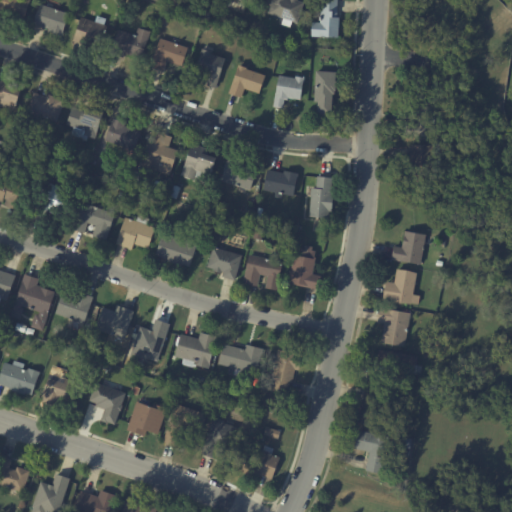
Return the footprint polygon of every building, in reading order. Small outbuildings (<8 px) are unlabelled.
[(13,12),(11,11),(8,19),(0,15),(0,0),(33,0),(27,17),(13,12)] [(44,28),(35,25),(41,5),(45,6),(46,0),(49,0),(61,4),(59,11),(70,14),(63,37),(49,33),(50,30),(44,28)] [(260,0),(257,11),(242,6),(244,2),(238,0),(260,0)] [(299,0),(298,1),(305,3),(298,24),(293,22),(291,28),(282,25),(284,19),(269,14),(274,0),(299,0)] [(339,0),(338,19),(341,19),(340,39),(313,38),(314,24),(322,24),(322,0),(339,0)] [(80,44),(74,42),(81,20),(110,29),(104,47),(90,42),(89,47),(80,44)] [(142,30),(151,33),(143,59),(127,53),(125,58),(111,54),(119,30),(136,36),(139,28),(142,30)] [(171,44),(189,49),(183,68),(165,62),(163,67),(157,65),(159,60),(154,59),(161,40),(171,44)] [(214,88),(209,86),(211,78),(207,77),(208,75),(197,72),(204,50),(213,52),(212,55),(228,60),(222,79),(221,79),(218,89),(214,88)] [(240,66),(248,69),(247,70),(266,77),(261,94),(246,89),(243,99),(230,95),(239,66),(240,66)] [(330,116),(319,115),(319,103),(315,103),(317,72),(337,73),(337,82),(337,95),(334,95),(333,116),(330,116)] [(293,79),(296,79),(297,77),(306,78),(302,101),(289,99),(289,101),(286,100),(284,109),(274,108),(280,76),(293,79)] [(0,79),(9,82),(25,88),(17,112),(0,106),(0,79)] [(36,94),(47,98),(48,95),(66,102),(59,124),(46,119),(44,123),(34,120),(35,116),(29,114),(36,94)] [(403,135),(404,123),(416,123),(416,116),(403,116),(404,101),(433,101),(433,136),(403,135)] [(75,109),(86,113),(86,114),(88,115),(91,109),(106,115),(97,140),(85,136),(84,138),(80,137),(80,139),(72,136),(75,128),(68,126),(74,108),(75,109)] [(124,121),(129,122),(128,128),(144,133),(138,152),(132,150),(130,155),(121,152),(122,147),(108,143),(115,118),(124,121)] [(156,132),(174,138),(171,148),(180,152),(172,177),(144,168),(156,132)] [(16,141),(25,144),(23,150),(14,147),(16,141)] [(408,159),(407,145),(437,143),(438,163),(431,164),(432,180),(407,181),(406,161),(408,161),(408,159)] [(195,145),(210,150),(208,156),(220,160),(212,184),(207,182),(206,185),(182,177),(193,144),(195,145)] [(230,157),(243,161),(241,166),(259,172),(253,192),(222,182),(230,157)] [(270,171),(287,174),(287,173),(301,175),(297,198),(281,195),(280,200),(277,199),(277,194),(266,192),(270,171)] [(139,186),(132,184),(134,177),(142,179),(139,186)] [(321,179),(334,180),(333,196),(335,196),(334,214),(331,213),(330,221),(310,219),(313,190),(318,190),(319,178),(321,179)] [(0,180),(3,181),(28,190),(21,212),(5,207),(7,200),(5,200),(4,203),(0,201),(0,180)] [(50,186),(73,193),(66,217),(48,212),(46,217),(35,214),(44,184),(50,186)] [(174,186),(180,188),(175,200),(170,198),(174,186)] [(117,215),(107,243),(74,231),(84,204),(117,215)] [(265,210),(263,220),(256,218),(258,209),(265,210)] [(128,249),(118,246),(127,219),(137,222),(139,216),(152,220),(151,226),(158,229),(152,248),(134,242),(131,250),(128,249)] [(256,240),(259,228),(267,230),(264,242),(256,240)] [(424,236),(419,264),(389,259),(392,246),(400,247),(403,231),(425,234),(424,236)] [(177,266),(157,260),(165,236),(188,244),(189,242),(200,245),(191,271),(177,266)] [(316,274),(316,276),(325,278),(322,292),(292,285),(298,257),(301,257),(303,249),(307,250),(308,247),(315,249),(315,252),(319,253),(318,259),(319,259),(316,274)] [(216,250),(243,258),(236,283),(223,279),(223,278),(221,277),(222,276),(215,273),(215,272),(208,270),(214,249),(216,250)] [(252,257),(284,263),(278,292),(266,289),(269,278),(261,276),(259,288),(244,285),(250,256),(252,257)] [(0,271),(5,273),(18,277),(9,302),(3,300),(0,307),(0,267),(2,268),(0,271)] [(414,282),(411,295),(419,296),(417,304),(410,303),(409,304),(392,301),(392,302),(381,300),(384,281),(392,283),(395,269),(415,273),(414,282)] [(27,276),(40,281),(38,287),(57,294),(43,333),(33,329),(38,316),(40,317),(41,314),(24,308),(24,309),(26,310),(22,321),(12,318),(26,276),(27,276)] [(83,295),(95,299),(83,334),(71,330),(74,321),(57,315),(64,294),(74,297),(76,292),(83,295)] [(122,308),(135,312),(125,341),(96,330),(104,308),(116,313),(118,306),(122,308)] [(403,347),(379,343),(383,323),(376,322),(379,308),(409,313),(403,347)] [(169,323),(154,319),(150,330),(139,326),(130,353),(157,362),(169,323)] [(16,332),(19,325),(29,328),(27,335),(16,332)] [(29,329),(37,332),(35,338),(27,336),(29,329)] [(178,353),(182,336),(200,341),(202,334),(218,339),(210,370),(197,367),(196,370),(182,366),(184,360),(176,358),(178,353)] [(248,346),(264,350),(258,375),(241,371),(239,378),(226,375),(228,367),(219,365),(225,346),(246,351),(247,346),(248,346)] [(414,364),(414,365),(409,364),(409,367),(415,368),(414,375),(407,373),(404,388),(384,384),(387,367),(375,364),(378,350),(415,357),(414,364)] [(295,383),(295,385),(292,384),(290,395),(272,392),(280,352),(304,356),(301,372),(298,371),(295,383)] [(17,394),(10,391),(10,389),(0,385),(0,379),(6,364),(14,366),(15,362),(24,365),(24,367),(42,374),(33,397),(27,395),(26,397),(17,394)] [(53,375),(80,385),(74,405),(59,400),(56,408),(47,405),(49,399),(43,397),(51,375),(53,375)] [(127,394),(122,405),(124,406),(122,411),(120,411),(114,426),(102,421),(106,410),(98,406),(97,406),(98,404),(90,401),(97,382),(101,384),(103,380),(113,384),(112,388),(127,394)] [(355,423),(358,404),(363,405),(366,390),(387,393),(381,427),(355,423)] [(160,436),(149,433),(147,438),(129,432),(138,405),(148,408),(150,404),(169,410),(160,436)] [(191,427),(187,426),(179,450),(164,445),(177,407),(207,417),(202,431),(191,427)] [(226,424),(238,429),(229,453),(219,449),(215,460),(202,455),(216,418),(226,422),(225,424),(226,424)] [(267,428),(281,432),(278,440),(264,435),(267,428)] [(365,469),(368,452),(353,449),(356,430),(387,437),(380,474),(364,471),(365,469)] [(259,435),(264,437),(262,443),(256,441),(259,435)] [(280,458),(272,481),(259,476),(257,481),(248,478),(250,473),(244,471),(251,448),(262,452),(264,446),(274,450),(272,455),(280,458)] [(409,450),(408,456),(399,454),(401,448),(409,450)] [(0,457),(1,458),(14,462),(11,470),(18,472),(19,469),(32,473),(25,495),(13,491),(12,492),(8,490),(9,489),(0,486),(0,457)] [(40,482),(29,511),(43,511),(44,510),(48,511),(58,511),(69,478),(55,474),(51,485),(40,482)] [(74,511),(82,492),(100,498),(102,492),(118,498),(113,511),(74,511)] [(131,500),(159,510),(158,511),(123,511),(128,499),(131,500)]
